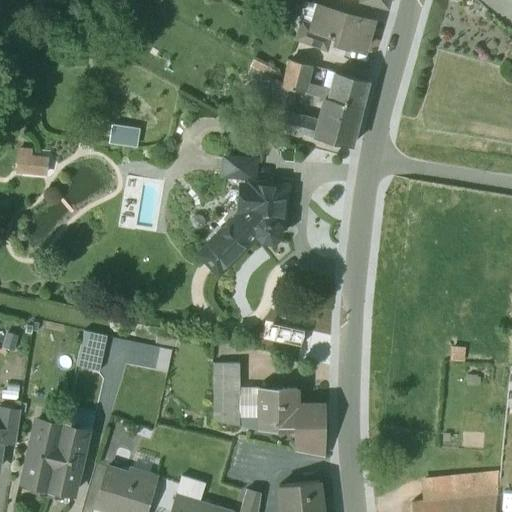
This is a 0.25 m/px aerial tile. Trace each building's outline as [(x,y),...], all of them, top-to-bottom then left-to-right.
[(388,0),(358,0),(359,0),(364,2),(362,7),(372,10),(373,4),(386,8),(388,0)] [(372,21),(320,5),(314,25),(313,31),(333,37),(345,41),(344,46),(363,52),(372,21)] [(333,37),(313,31),(314,25),(300,21),(294,40),(329,53),(333,37)] [(252,66),(274,78),(277,71),(255,59),(252,66)] [(312,67),(290,61),(283,87),(294,91),(304,93),(312,67)] [(283,87),(250,73),(233,111),(266,125),(283,129),(287,116),(289,110),(277,108),(283,87)] [(367,81),(335,73),(330,91),(328,100),(360,108),(367,81)] [(294,91),(283,87),(277,108),(289,110),(294,91)] [(330,91),(320,88),(318,97),(324,99),(328,100),(330,91)] [(328,100),(324,99),(317,124),(314,137),(350,146),(360,108),(328,100)] [(297,119),(287,116),(283,129),(294,132),(297,119)] [(317,124),(297,119),(294,132),(314,137),(317,124)] [(32,152),(17,151),(16,175),(46,176),(47,160),(32,159),(32,152)] [(252,161),(225,159),(223,175),(251,178),(252,161)] [(285,187),(249,184),(247,214),(242,219),(237,213),(197,251),(217,273),(256,236),(262,242),(271,243),(277,236),(278,226),(282,226),(285,187)] [(97,371),(107,337),(84,331),(75,365),(97,371)] [(465,346),(452,345),(451,359),(464,360),(465,346)] [(239,364),(213,364),(213,379),(239,378),(239,364)] [(239,378),(213,379),(213,422),(240,426),(239,378)] [(296,388),(261,388),(260,416),(260,429),(295,429),(296,429),(296,402),(296,388)] [(323,402),(296,402),(296,429),(295,429),(294,437),(321,437),(324,437),(323,402)] [(20,409),(0,406),(0,430),(2,430),(0,440),(0,442),(15,445),(20,409)] [(260,416),(247,417),(247,427),(260,429),(260,416)] [(62,422),(47,419),(46,422),(36,419),(21,482),(32,484),(31,488),(46,492),(62,422)] [(62,422),(46,492),(61,495),(62,491),(72,494),(87,432),(76,429),(77,425),(62,422)] [(321,437),(294,437),(294,450),(320,456),(321,437)] [(130,469),(129,473),(107,467),(95,507),(110,511),(145,511),(157,478),(130,469)] [(498,471),(487,472),(487,494),(497,493),(498,471)] [(487,472),(425,479),(426,500),(411,502),(411,511),(495,511),(497,494),(497,493),(487,494),(487,472)] [(321,511),(318,480),(278,484),(281,511),(321,511)] [(257,511),(260,493),(246,489),(238,511),(257,511)] [(231,511),(175,495),(169,511),(231,511)]
